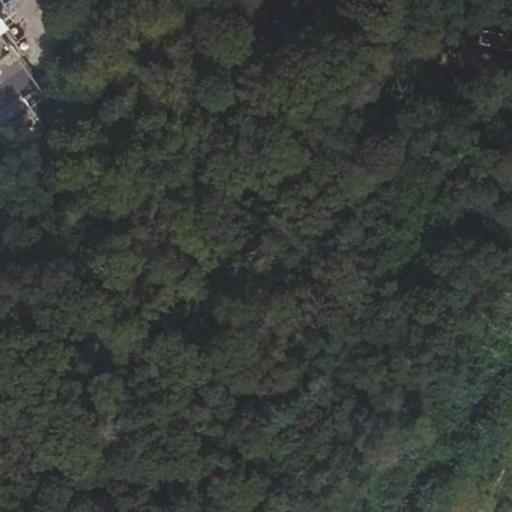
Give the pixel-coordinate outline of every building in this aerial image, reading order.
[(303,26),(307,0),(277,0),(274,20),(303,26)] [(228,35),(234,12),(218,7),(212,30),(228,35)] [(332,31),(337,12),(318,8),(314,27),(332,31)] [(511,52),(511,38),(480,31),(477,45),(511,52)] [(511,73),(511,60),(481,55),(478,66),(511,73)] [(28,225),(0,185),(0,229),(12,245),(25,237),(21,230),(28,225)]
